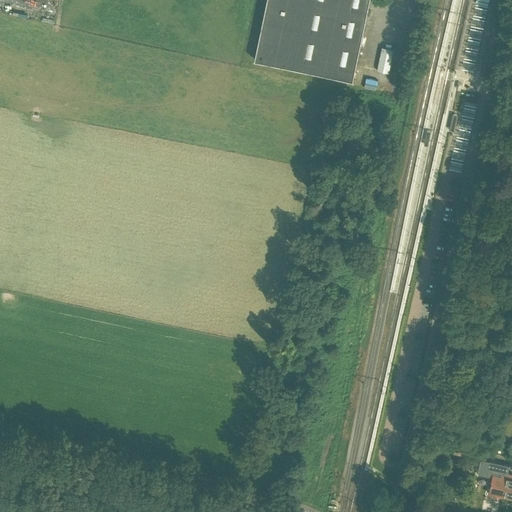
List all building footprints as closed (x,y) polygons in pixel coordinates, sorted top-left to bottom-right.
[(267,0),(255,60),(353,81),(370,0),(267,0)] [(479,32),(478,37),(489,41),(491,36),(479,32)] [(486,62),(487,45),(483,45),(483,41),(476,41),(475,61),(486,62)] [(472,78),(483,79),(485,66),(473,65),(472,78)] [(473,112),(471,120),(478,122),(480,115),(473,112)] [(462,153),(461,159),(471,162),(473,156),(462,153)] [(459,470),(467,472),(469,462),(461,460),(459,470)] [(489,494),(511,499),(511,474),(507,473),(507,475),(494,472),(489,494)]
